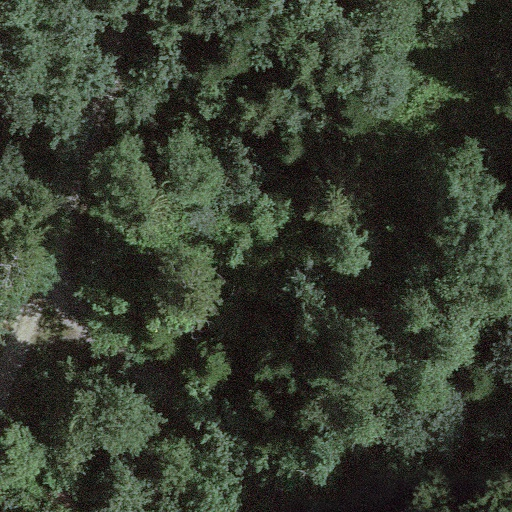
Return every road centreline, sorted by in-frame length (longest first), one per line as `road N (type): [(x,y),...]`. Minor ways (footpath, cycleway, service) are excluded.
road 1 (track): [(0,404),(143,0)]
road 2 (track): [(291,511),(48,275)]
